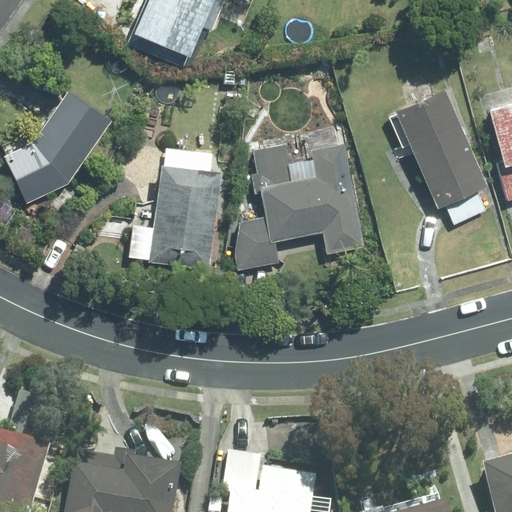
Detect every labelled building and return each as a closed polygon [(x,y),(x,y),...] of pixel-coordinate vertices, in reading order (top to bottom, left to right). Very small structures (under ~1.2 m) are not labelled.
[(146,0),(128,43),(184,67),(202,26),(211,30),(224,0),(146,0)] [(384,55),(397,51),(395,42),(382,46),(384,55)] [(27,201),(69,182),(115,116),(72,86),(35,139),(4,153),(27,201)] [(440,208),(489,186),(446,90),(397,112),(440,208)] [(506,199),(511,197),(511,102),(491,108),(504,160),(496,162),(506,199)] [(327,252),(362,245),(344,141),(311,147),(316,174),(292,178),(285,143),(252,149),(257,172),(251,173),(254,193),(262,192),(266,215),(239,219),(234,252),(238,270),(279,262),(275,240),(323,231),(327,252)] [(210,268),(223,170),(163,161),(149,260),(210,268)] [(0,511),(31,511),(65,400),(22,387),(9,428),(0,425),(0,511)] [(173,511),(182,460),(138,454),(138,448),(114,444),(113,453),(73,447),(67,489),(69,489),(65,511),(173,511)] [(257,491),(256,491),(261,455),(229,450),(222,491),(229,492),(226,511),(309,511),(315,475),(261,466),(257,491)] [(494,511),(511,511),(511,450),(480,460),(494,511)] [(449,511),(445,496),(386,511),(449,511)]
